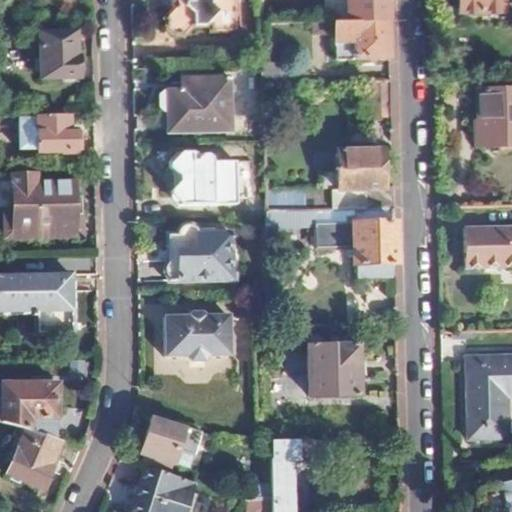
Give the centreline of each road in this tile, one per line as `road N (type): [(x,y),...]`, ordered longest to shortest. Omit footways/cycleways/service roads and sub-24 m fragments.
road 1 (residential): [(69,511),(114,397),(115,0)]
road 2 (residential): [(422,511),(407,0)]
